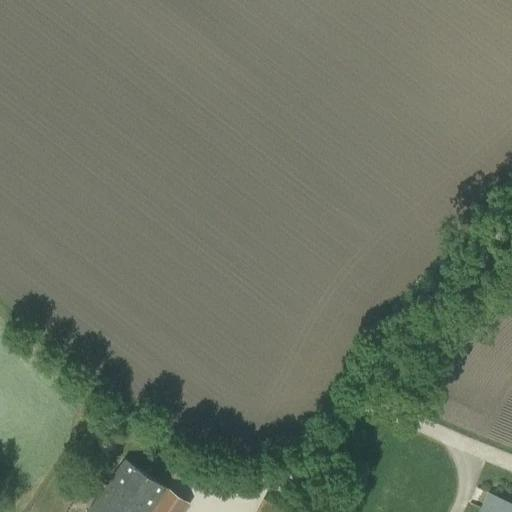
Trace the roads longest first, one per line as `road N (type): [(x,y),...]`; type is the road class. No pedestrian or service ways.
road 1 (track): [(312,462),(429,304),(511,226)]
road 2 (unknown): [(457,511),(474,451),(366,390)]
